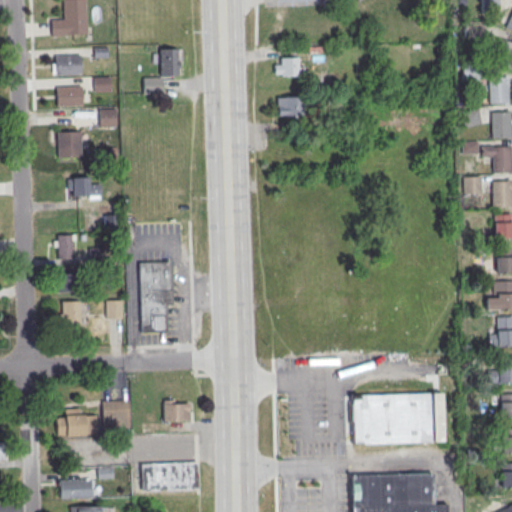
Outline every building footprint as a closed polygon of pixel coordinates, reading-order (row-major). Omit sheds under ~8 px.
[(62,0),(85,0),(86,33),(50,34),(50,19),(62,19),(62,0)] [(480,0),(499,0),(500,13),(481,14),(480,0)] [(497,40),(511,43),(511,64),(511,69),(492,64),(497,40)] [(94,48),(108,47),(108,58),(94,58),(94,48)] [(159,50),(176,49),(177,77),(160,77),(159,50)] [(55,57),(80,56),(81,76),(55,77),(55,57)] [(300,57),(273,57),(273,76),(300,76),(300,57)] [(462,65),(479,66),(478,81),(461,80),(462,65)] [(93,78),(110,77),(110,92),(93,93),(93,78)] [(488,79),(508,78),(508,104),(489,104),(488,79)] [(142,79),(162,79),(162,95),(142,95),(142,79)] [(54,85),(80,85),(81,105),(55,105),(54,85)] [(276,115),(303,115),(303,96),(276,96),(276,115)] [(460,113),(476,109),(480,124),(464,128),(460,113)] [(98,110),(115,110),(115,125),(99,125),(98,110)] [(490,114),(510,113),(510,139),(491,139),(490,114)] [(56,134),(79,133),(80,158),(57,159),(56,134)] [(491,148),(511,148),(511,173),(492,173),(491,148)] [(98,184),(90,184),(90,177),(70,177),(70,197),(98,197),(98,184)] [(463,177),(479,177),(479,194),(463,195),(463,177)] [(491,183),(510,182),(511,208),(491,208),(491,183)] [(103,216),(118,215),(119,228),(104,229),(103,216)] [(492,215),(511,215),(511,240),(493,240),(492,215)] [(71,234),(56,234),(56,259),(71,259),(71,234)] [(89,249),(104,248),(105,262),(90,263),(89,249)] [(494,250),(511,249),(511,275),(494,275),(494,250)] [(169,261),(137,262),(140,333),(165,332),(164,304),(171,303),(169,261)] [(99,265),(114,264),(115,278),(100,279),(99,265)] [(72,291),(72,273),(57,274),(58,291),(72,291)] [(494,286),(511,286),(511,311),(495,311),(494,286)] [(61,301),(79,300),(80,327),(75,327),(75,335),(63,336),(61,301)] [(106,300),(121,300),(121,319),(106,319),(106,300)] [(495,316),(511,316),(511,346),(496,346),(495,316)] [(497,358),(511,357),(511,383),(497,383),(497,358)] [(441,391),(350,393),(351,443),(442,441),(441,391)] [(499,393),(511,393),(511,418),(500,419),(499,393)] [(161,421),(188,421),(188,399),(161,399),(161,421)] [(101,402),(127,401),(128,427),(102,428),(101,402)] [(55,418),(95,416),(96,434),(56,436),(55,418)] [(500,428),(511,427),(511,453),(500,453),(500,428)] [(195,461),(140,463),(141,490),(197,488),(195,461)] [(500,463),(511,463),(511,488),(500,488),(500,463)] [(432,472),(349,474),(349,511),(447,511),(447,504),(433,504),(432,472)] [(58,479),(89,478),(90,497),(58,498),(58,479)]
